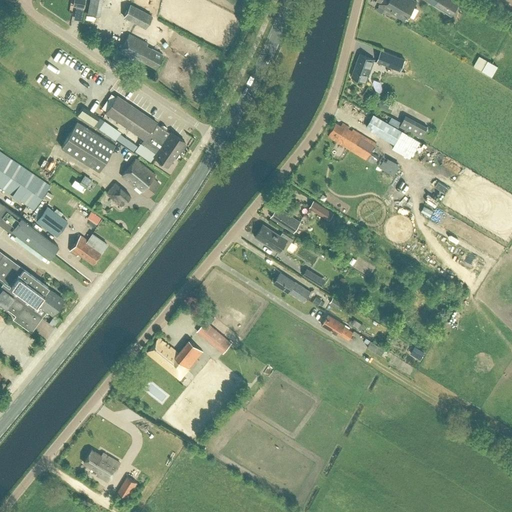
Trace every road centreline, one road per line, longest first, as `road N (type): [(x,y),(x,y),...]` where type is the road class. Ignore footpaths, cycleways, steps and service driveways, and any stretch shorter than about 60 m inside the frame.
road 1 (unclassified): [(1,511),(302,147),(333,92),(357,0)]
road 2 (primary): [(0,422),(158,234),(218,139)]
road 3 (residential): [(218,139),(28,12)]
road 4 (primary): [(218,139),(289,0)]
